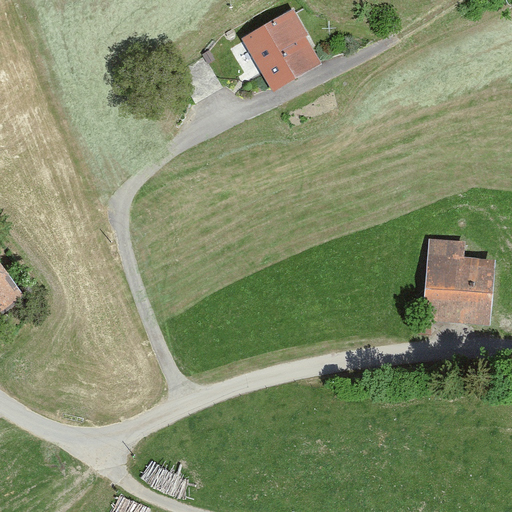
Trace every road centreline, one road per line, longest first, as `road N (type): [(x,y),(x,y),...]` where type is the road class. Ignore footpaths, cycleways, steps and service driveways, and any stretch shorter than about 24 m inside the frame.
road 1 (unclassified): [(511,358),(424,356),(294,370),(186,406),(86,452),(0,400)]
road 2 (track): [(86,452),(206,487),(340,511)]
